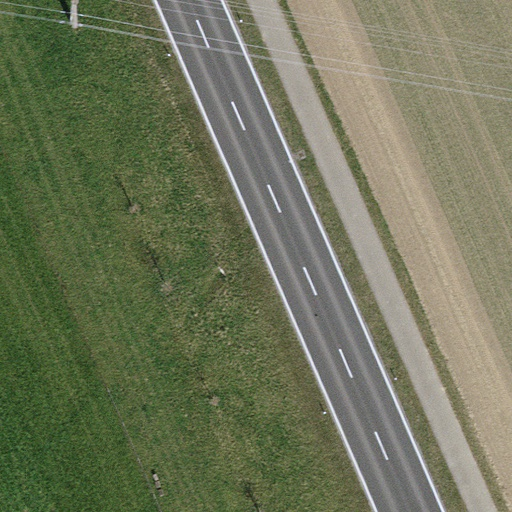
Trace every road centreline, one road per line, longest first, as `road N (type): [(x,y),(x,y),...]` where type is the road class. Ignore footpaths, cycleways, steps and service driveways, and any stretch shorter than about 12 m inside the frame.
road 1 (track): [(486,511),(264,0)]
road 2 (tertiary): [(193,0),(413,511)]
